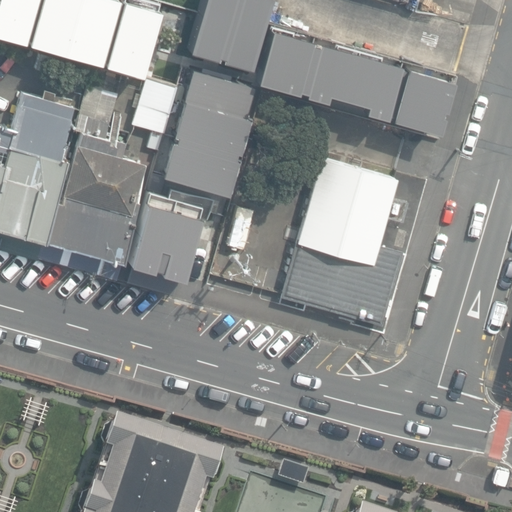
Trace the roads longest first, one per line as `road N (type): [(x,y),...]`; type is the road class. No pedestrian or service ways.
road 1 (tertiary): [(430,419),(0,299)]
road 2 (residential): [(511,126),(430,419)]
